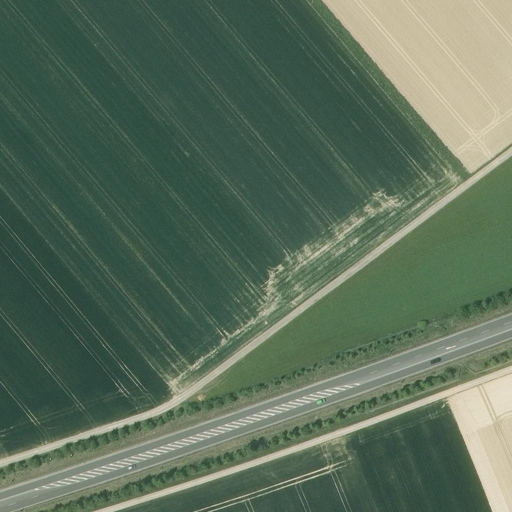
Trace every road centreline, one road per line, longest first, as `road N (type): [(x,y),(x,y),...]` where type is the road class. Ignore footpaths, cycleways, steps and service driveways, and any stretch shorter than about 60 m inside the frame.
road 1 (track): [(511,151),(179,400),(0,471)]
road 2 (trunk): [(0,504),(511,324)]
road 3 (track): [(103,511),(511,369)]
